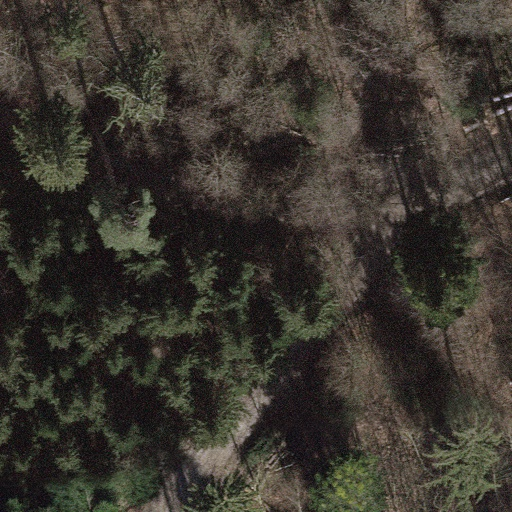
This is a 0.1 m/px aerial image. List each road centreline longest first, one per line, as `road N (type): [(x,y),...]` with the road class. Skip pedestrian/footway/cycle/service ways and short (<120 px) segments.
road 1 (track): [(171,511),(387,244),(448,196),(511,161)]
road 2 (track): [(417,218),(209,187),(0,105)]
